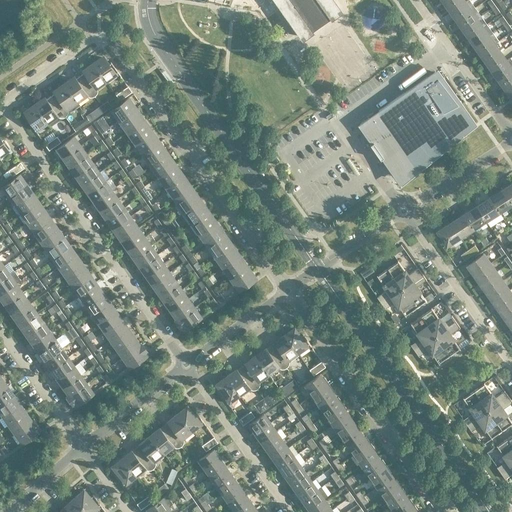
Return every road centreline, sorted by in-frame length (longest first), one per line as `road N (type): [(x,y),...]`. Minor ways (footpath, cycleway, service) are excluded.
road 1 (residential): [(286,290),(110,40),(97,38),(1,106)]
road 2 (residential): [(185,364),(1,106)]
road 3 (residential): [(434,511),(286,290)]
road 4 (residential): [(511,370),(398,211)]
road 5 (residential): [(288,511),(185,364)]
road 6 (residential): [(511,132),(415,0)]
road 7 (residential): [(82,447),(0,330)]
road 8 (residential): [(286,290),(398,211)]
road 9 (residential): [(398,211),(511,141)]
road 10 (residential): [(82,447),(185,364)]
road 11 (residential): [(185,364),(286,290)]
